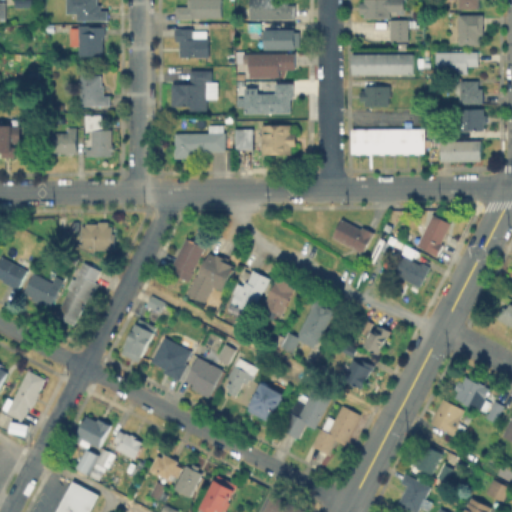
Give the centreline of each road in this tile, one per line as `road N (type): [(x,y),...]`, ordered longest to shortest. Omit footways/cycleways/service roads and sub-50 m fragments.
road 1 (residential): [(511,186),(0,192)]
road 2 (residential): [(359,511),(0,322)]
road 3 (tertiary): [(344,511),(511,192)]
road 4 (residential): [(7,511),(157,225),(163,190)]
road 5 (residential): [(441,329),(371,307),(284,261),(247,226),(240,189)]
road 6 (residential): [(140,191),(139,0)]
road 7 (residential): [(331,188),(329,0)]
